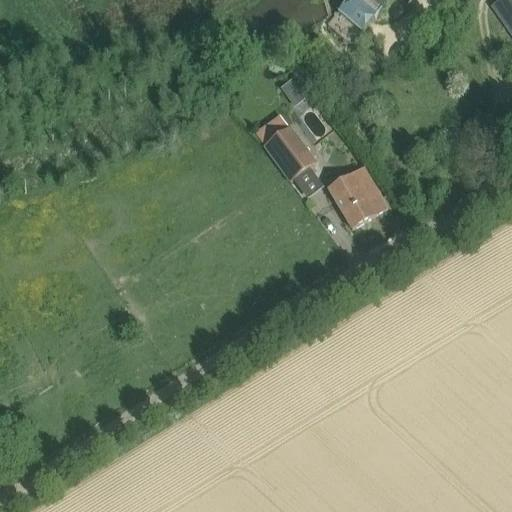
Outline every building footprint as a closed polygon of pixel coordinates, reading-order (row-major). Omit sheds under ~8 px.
[(353,0),(352,2),(376,22),(394,0),(406,0),(412,5),(416,0),(353,0)] [(511,38),(511,0),(501,0),(499,2),(500,4),(491,9),(511,38)] [(511,113),(491,128),(498,138),(511,155),(511,154),(511,113)] [(291,186),(318,165),(292,130),(291,132),(280,117),(256,136),(266,150),(265,152),(291,186)] [(328,193),(353,233),(388,211),(363,172),(328,193)] [(0,446),(18,439),(7,414),(6,413),(0,415),(0,446)]
